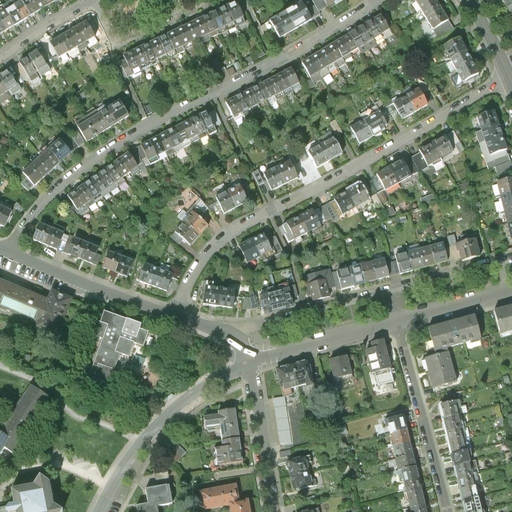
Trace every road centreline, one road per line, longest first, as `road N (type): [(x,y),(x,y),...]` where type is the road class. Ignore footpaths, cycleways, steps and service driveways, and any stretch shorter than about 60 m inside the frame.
road 1 (residential): [(375,0),(23,214),(8,249)]
road 2 (residential): [(509,74),(231,231),(189,281),(176,314)]
road 3 (residential): [(98,511),(156,425),(248,359)]
road 4 (residential): [(400,322),(448,511)]
road 5 (residential): [(176,314),(8,249)]
road 6 (residential): [(232,333),(392,289)]
road 7 (residential): [(400,322),(248,359)]
road 8 (residential): [(273,511),(248,359)]
road 9 (residential): [(392,289),(509,258)]
